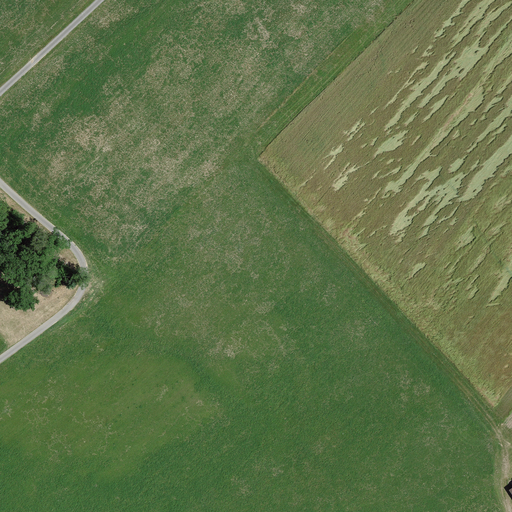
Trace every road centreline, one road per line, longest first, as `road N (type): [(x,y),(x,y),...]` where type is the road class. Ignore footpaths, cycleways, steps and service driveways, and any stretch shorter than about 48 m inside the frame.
road 1 (residential): [(0,360),(74,306),(85,283),(75,250),(0,184)]
road 2 (residential): [(0,92),(100,0)]
